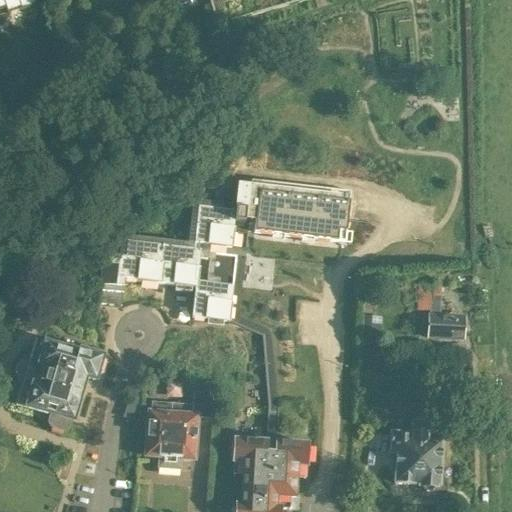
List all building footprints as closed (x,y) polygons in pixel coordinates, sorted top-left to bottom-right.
[(0,0),(0,11),(5,10),(6,16),(35,8),(33,0),(0,0)] [(208,0),(215,27),(311,0),(208,0)] [(163,116),(180,120),(185,99),(198,102),(200,90),(187,87),(189,81),(172,77),(163,116)] [(418,97),(432,98),(432,85),(418,84),(418,97)] [(259,238),(360,242),(362,189),(247,184),(246,218),(260,218),(259,238)] [(101,264),(97,304),(121,307),(124,281),(194,289),(191,318),(228,322),(262,336),(268,407),(265,443),(234,441),(233,463),(243,464),(240,506),(236,506),(236,510),(231,510),(230,511),(278,511),(278,510),(289,511),(290,498),(294,499),(296,467),(305,467),(306,445),(276,444),(278,406),(271,329),(239,316),(246,257),(230,255),(235,211),(198,207),(193,251),(126,243),(125,259),(108,257),(107,265),(101,264)] [(427,339),(461,341),(462,319),(438,318),(440,296),(440,286),(418,285),(417,310),(429,311),(429,321),(427,321),(426,335),(428,335),(427,339)] [(291,351),(315,347),(310,317),(286,321),(291,351)] [(360,318),(360,347),(380,347),(380,326),(372,326),(372,318),(360,318)] [(50,416),(48,424),(50,427),(64,432),(68,429),(70,421),(72,422),(85,378),(95,381),(102,358),(79,351),(78,354),(45,344),(44,344),(34,341),(30,356),(29,356),(28,361),(24,360),(17,367),(15,372),(18,382),(22,383),(15,405),(26,408),(50,416)] [(158,468),(179,470),(180,459),(192,460),(196,418),(214,419),(217,381),(205,380),(204,392),(193,391),(192,406),(151,403),(150,414),(149,414),(146,456),(158,457),(158,468)] [(393,485),(420,486),(420,487),(424,492),(431,492),(435,488),(439,488),(442,435),(441,435),(442,422),(441,422),(442,405),(418,404),(417,421),(411,421),(410,434),(390,433),(389,454),(395,454),(393,485)]
